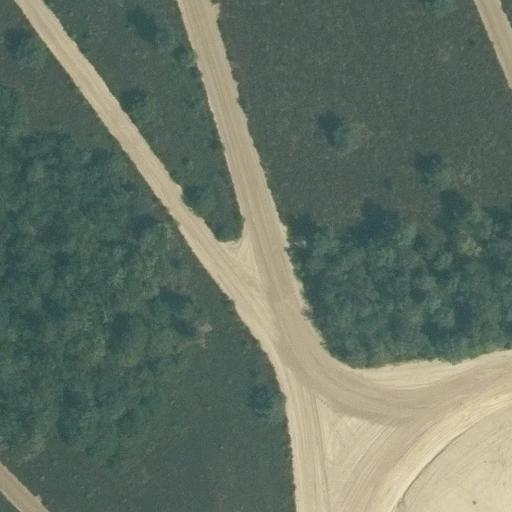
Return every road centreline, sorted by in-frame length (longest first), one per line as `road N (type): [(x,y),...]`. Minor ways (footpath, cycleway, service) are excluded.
road 1 (unknown): [(22,0),(183,221),(272,308)]
road 2 (unknown): [(190,0),(272,308)]
